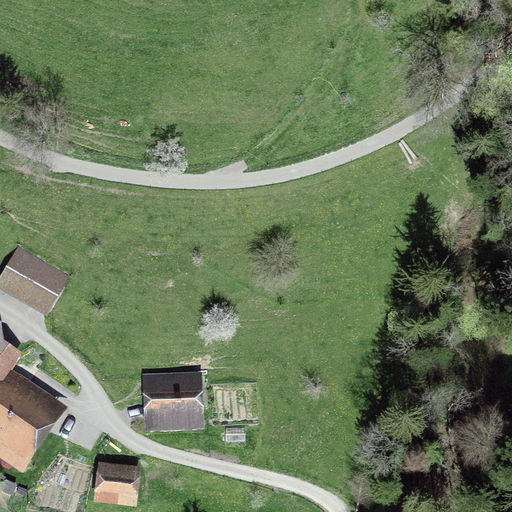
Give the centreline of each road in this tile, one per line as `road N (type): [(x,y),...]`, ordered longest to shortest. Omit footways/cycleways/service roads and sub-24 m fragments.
road 1 (unclassified): [(511,58),(492,62),(401,133),(251,180),(98,173),(0,139)]
road 2 (unclassified): [(329,511),(287,484),(122,440),(57,358),(0,313)]
